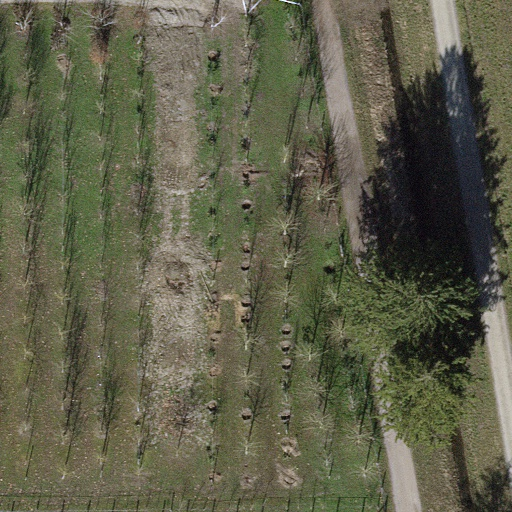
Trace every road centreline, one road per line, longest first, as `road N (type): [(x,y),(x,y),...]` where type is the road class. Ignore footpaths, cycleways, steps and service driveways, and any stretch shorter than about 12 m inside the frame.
road 1 (track): [(324,0),(410,511)]
road 2 (track): [(511,403),(444,0)]
